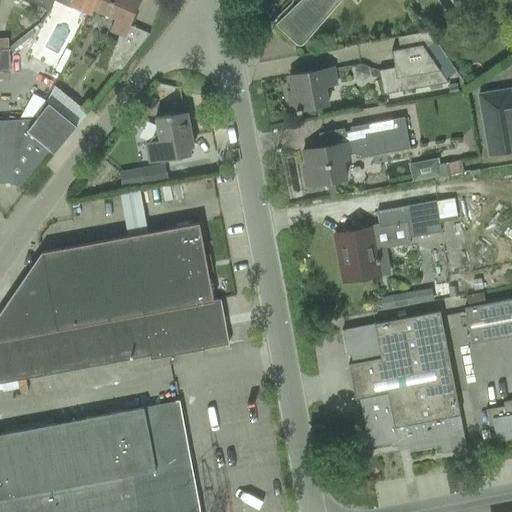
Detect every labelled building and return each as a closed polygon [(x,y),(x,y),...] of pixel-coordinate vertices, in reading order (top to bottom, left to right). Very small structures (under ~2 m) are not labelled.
[(37,0),(40,1),(42,7),(48,9),(51,0),(37,0)] [(54,0),(71,7),(72,4),(90,12),(91,8),(94,0),(54,0)] [(94,0),(91,8),(92,9),(114,18),(109,30),(119,34),(125,37),(129,26),(140,0),(139,0),(94,0)] [(342,0),(291,0),(291,2),(289,4),(290,4),(291,3),(292,0),(298,0),(299,0),(275,24),(295,44),(296,45),(298,45),(299,45),(300,45),(302,45),(303,44),(314,30),(342,0)] [(116,42),(106,66),(119,71),(136,50),(116,42)] [(394,67),(378,70),(383,94),(448,82),(422,44),(399,49),(391,50),(394,67)] [(0,50),(0,70),(9,70),(8,50),(0,50)] [(290,112),(296,111),(327,105),(324,87),(336,85),(333,67),(288,75),(291,91),(287,92),(290,112)] [(456,84),(447,85),(448,94),(458,93),(456,84)] [(511,94),(511,95),(510,89),(478,95),(489,156),(511,151),(511,94)] [(27,119),(0,120),(0,183),(8,183),(19,186),(49,150),(54,154),(77,126),(48,103),(32,123),(27,119)] [(193,147),(191,134),(185,103),(168,107),(170,115),(155,118),(156,127),(150,142),(145,143),(149,163),(190,155),(188,148),(193,147)] [(305,167),(302,168),(305,186),(325,183),(327,182),(333,181),(346,179),(343,162),(350,161),(349,154),(354,153),(356,159),(410,149),(404,117),(350,127),(350,131),(344,132),(344,129),(338,130),(318,133),(320,141),(323,140),(325,146),(321,147),(302,150),(305,167)] [(442,154),(408,162),(413,180),(446,173),(442,154)] [(167,181),(164,165),(142,169),(145,185),(167,181)] [(454,198),(436,201),(439,223),(457,219),(454,198)] [(403,207),(376,211),(379,225),(379,226),(379,227),(406,222),(409,237),(441,232),(439,223),(435,202),(435,201),(403,207)] [(213,300),(199,223),(41,252),(0,312),(0,383),(149,356),(150,360),(229,345),(220,299),(213,300)] [(370,228),(334,234),(343,281),(379,275),(370,228)] [(383,295),(383,305),(434,302),(433,292),(383,295)] [(511,299),(464,308),(471,344),(511,336),(511,299)] [(341,330),(346,355),(350,354),(352,363),(348,364),(355,400),(360,399),(370,445),(390,441),(391,447),(407,444),(409,452),(441,445),(443,453),(466,449),(462,429),(438,310),(341,330)] [(511,400),(503,402),(504,406),(485,410),(488,426),(493,425),(497,443),(511,440),(511,400)] [(199,511),(179,401),(0,434),(0,511),(199,511)]
